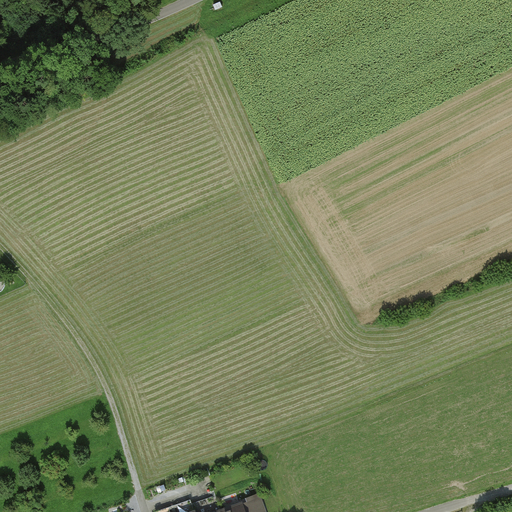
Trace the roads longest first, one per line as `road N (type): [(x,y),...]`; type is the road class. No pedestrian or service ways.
road 1 (track): [(139,491),(96,372),(55,308),(0,250)]
road 2 (unclassified): [(0,75),(108,49),(202,0)]
